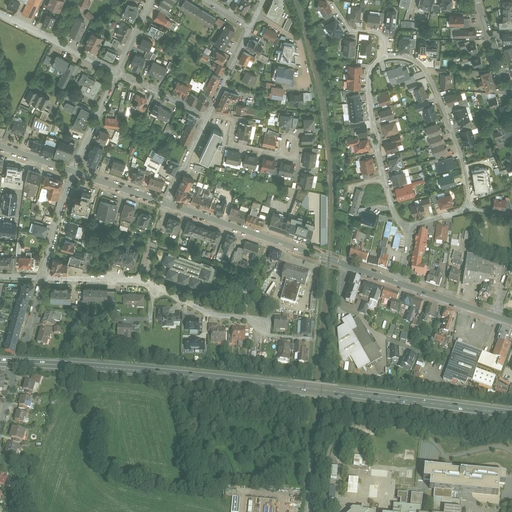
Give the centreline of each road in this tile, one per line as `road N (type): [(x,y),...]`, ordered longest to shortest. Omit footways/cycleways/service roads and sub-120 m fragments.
road 1 (secondary): [(0,362),(511,416)]
road 2 (residential): [(409,228),(464,209),(467,183),(421,64),(383,56)]
road 3 (residential): [(165,203),(344,264)]
road 4 (residential): [(383,56),(368,72),(373,127),(392,208),(409,228)]
road 5 (track): [(319,256),(308,413)]
road 6 (residential): [(422,354),(342,307),(344,264)]
road 7 (residential): [(207,113),(234,120),(229,143),(288,157),(288,142)]
road 8 (residential): [(153,284),(207,312),(265,324)]
road 9 (residential): [(398,283),(511,322)]
